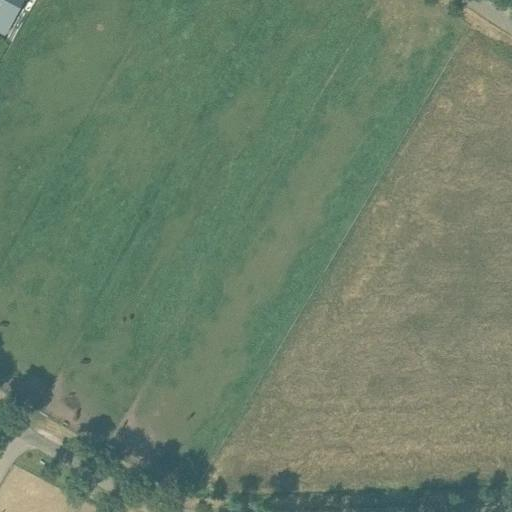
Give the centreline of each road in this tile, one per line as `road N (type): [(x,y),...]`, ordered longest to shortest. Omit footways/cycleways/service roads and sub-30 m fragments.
road 1 (unclassified): [(511,505),(254,511)]
road 2 (unclassified): [(178,511),(0,417)]
